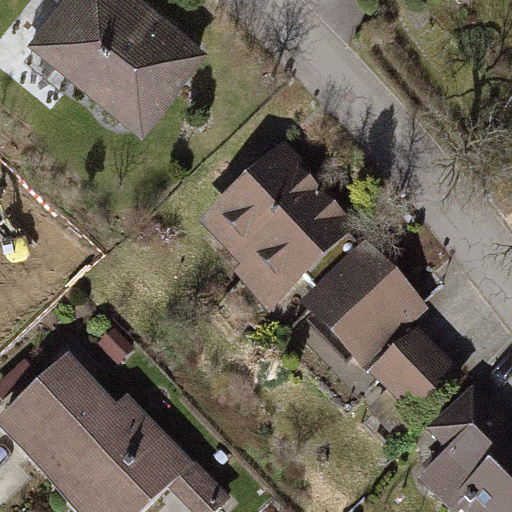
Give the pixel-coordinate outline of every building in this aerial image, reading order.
[(203,58),(135,0),(58,0),(48,12),(15,50),(126,146),(203,58)] [(33,0),(48,12),(58,0),(33,0)] [(281,333),(287,328),(363,253),(351,240),(357,234),(282,157),(193,244),(236,288),(230,295),(266,331),(273,325),(281,333)] [(362,395),(406,440),(461,386),(411,335),(428,318),(363,253),(287,328),(358,399),(362,395)] [(114,341),(99,358),(119,377),(135,360),(114,341)] [(0,428),(1,430),(0,430),(0,455),(54,511),(156,511),(159,509),(161,511),(222,511),(223,511),(125,409),(114,420),(64,369),(43,390),(25,372),(0,395),(0,428)] [(511,511),(511,438),(473,400),(420,454),(440,473),(408,506),(414,511),(511,511)]
